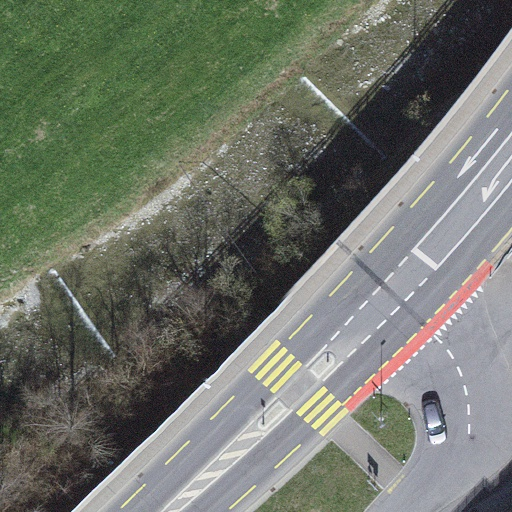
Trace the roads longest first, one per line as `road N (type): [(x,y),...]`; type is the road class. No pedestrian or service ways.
road 1 (primary): [(166,511),(392,297)]
road 2 (unclassified): [(400,511),(455,457),(468,436),(469,412),(456,363),(392,297)]
road 3 (primary): [(392,297),(511,156)]
